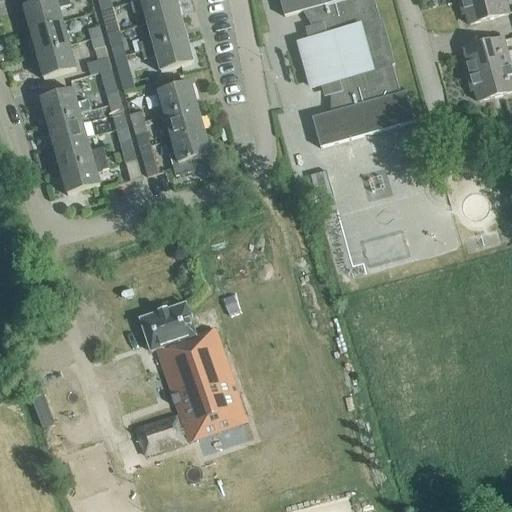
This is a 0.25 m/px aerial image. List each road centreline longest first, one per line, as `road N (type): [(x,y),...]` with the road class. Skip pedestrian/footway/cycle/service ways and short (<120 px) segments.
road 1 (unclassified): [(40,240),(255,171),(268,153),(232,0)]
road 2 (unknown): [(40,240),(116,437)]
road 3 (unclassified): [(405,0),(439,129),(511,133)]
road 4 (unclassified): [(40,240),(0,125)]
